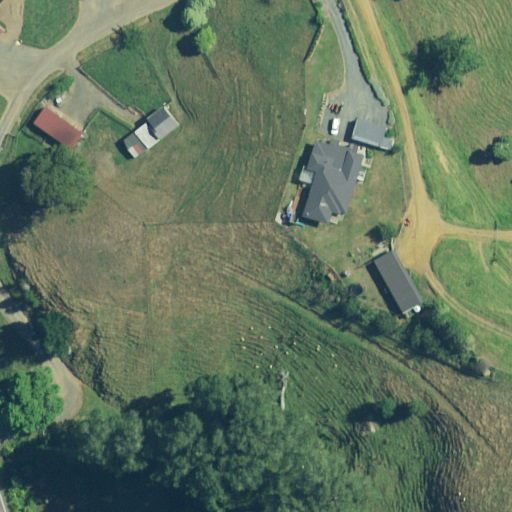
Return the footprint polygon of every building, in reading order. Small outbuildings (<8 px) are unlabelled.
[(85,130),(49,105),(36,124),(71,149),(85,130)] [(181,125),(164,106),(135,132),(152,151),(181,125)] [(366,157),(318,142),(310,169),(320,172),(306,216),(331,223),(335,211),(348,215),(366,157)] [(143,150),(136,143),(127,151),(134,158),(143,150)] [(426,302),(398,250),(378,261),(406,313),(426,302)]
